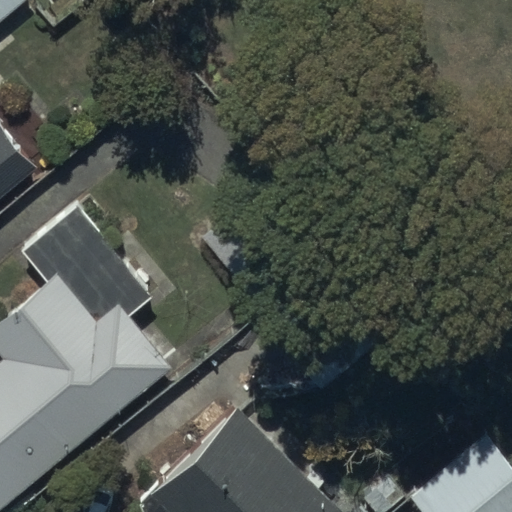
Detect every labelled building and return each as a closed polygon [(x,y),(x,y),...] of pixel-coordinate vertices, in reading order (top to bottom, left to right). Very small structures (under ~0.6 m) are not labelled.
[(0,0),(0,9),(10,0),(0,0)] [(0,185),(34,157),(0,115),(0,185)] [(287,187),(220,240),(268,301),(260,307),(319,381),(395,321),(287,187)] [(77,194),(55,210),(48,216),(18,240),(44,271),(0,307),(0,341),(4,346),(0,349),(0,497),(175,354),(132,303),(151,289),(77,194)] [(261,420),(235,395),(149,482),(179,511),(332,511),(342,502),(318,478),(324,472),(311,459),(305,465),(300,460),(309,451),(270,412),(261,420)] [(511,511),(511,456),(486,424),(409,487),(429,511),(511,511)]
